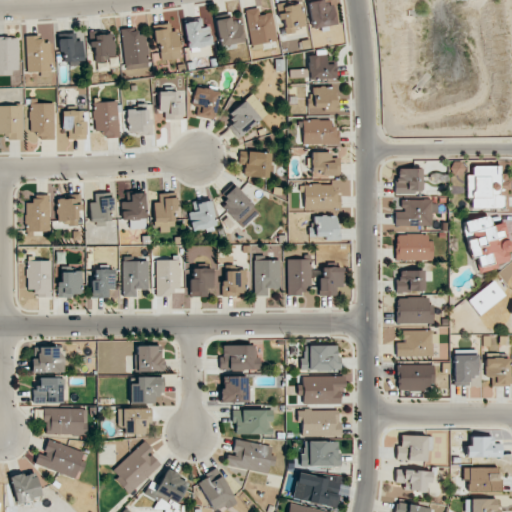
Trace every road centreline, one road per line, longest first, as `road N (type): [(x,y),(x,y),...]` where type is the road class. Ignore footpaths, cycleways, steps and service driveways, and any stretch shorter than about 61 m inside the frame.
road 1 (residential): [(359,511),(367,483),(367,325),(355,0)]
road 2 (residential): [(0,326),(367,325)]
road 3 (residential): [(1,435),(0,171)]
road 4 (residential): [(197,157),(0,171)]
road 5 (residential): [(152,0),(0,12)]
road 6 (residential): [(363,149),(511,150)]
road 7 (residential): [(511,415),(367,414)]
